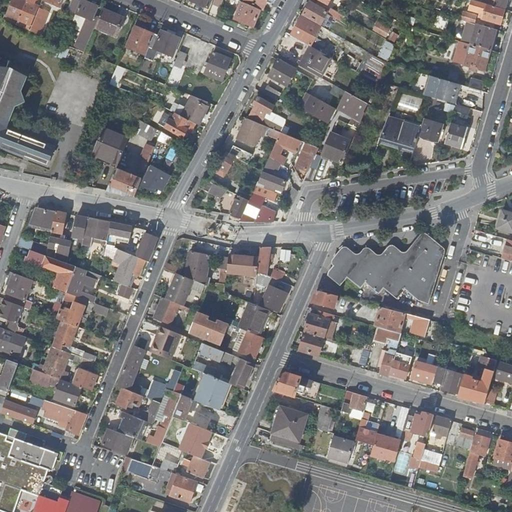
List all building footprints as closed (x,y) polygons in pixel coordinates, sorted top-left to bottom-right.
[(12,0),(7,15),(19,21),(27,1),(24,0),(12,0)] [(27,0),(27,1),(19,21),(32,26),(40,6),(30,2),(30,0),(27,0)] [(81,0),(82,1),(80,0),(72,0),(68,10),(92,20),(98,6),(84,0),(81,0)] [(190,0),(208,8),(211,0),(190,0)] [(263,9),(266,0),(245,0),(245,1),(263,9)] [(327,13),(330,9),(314,0),(311,0),(310,3),(327,13)] [(253,27),(261,9),(242,1),(234,19),(253,27)] [(320,25),(327,13),(310,3),(302,15),(320,25)] [(494,7),(486,4),(482,19),(500,25),(504,10),(494,7)] [(41,8),(31,31),(37,33),(40,26),(43,27),(49,12),(41,8)] [(102,9),(95,27),(116,36),(123,18),(102,9)] [(463,13),(461,20),(474,23),(475,17),(463,13)] [(291,36),(308,46),(318,29),(301,19),(291,36)] [(377,21),(372,30),(386,38),(391,29),(377,21)] [(496,30),(476,24),(470,45),(490,50),(496,30)] [(127,47),(146,55),(150,47),(155,34),(135,26),(127,47)] [(339,36),(347,41),(351,33),(343,28),(339,36)] [(159,36),(155,34),(150,47),(173,56),(180,38),(161,29),(159,36)] [(385,41),(378,57),(388,61),(395,46),(385,41)] [(490,51),(470,45),(464,66),(483,72),(490,51)] [(332,59),(308,46),(298,66),(322,79),(332,59)] [(179,51),(173,65),(181,68),(186,54),(179,51)] [(222,81),(231,59),(214,52),(204,73),(222,81)] [(0,146),(47,165),(54,148),(6,128),(9,120),(10,116),(11,116),(12,112),(16,103),(17,104),(24,101),(21,94),(20,93),(29,69),(23,66),(14,63),(5,59),(0,56),(0,146)] [(287,86),(296,70),(278,60),(269,77),(287,86)] [(111,86),(120,88),(124,68),(115,66),(111,86)] [(422,74),(417,94),(429,97),(446,102),(451,83),(422,74)] [(482,91),(485,81),(469,77),(466,87),(482,91)] [(345,92),(333,85),(329,94),(341,100),(345,92)] [(267,86),(263,93),(277,101),(281,93),(267,86)] [(345,92),(341,100),(352,107),(351,109),(356,112),(358,110),(363,112),(367,104),(345,92)] [(419,112),(421,98),(400,95),(398,109),(419,112)] [(207,102),(192,96),(181,116),(196,123),(199,125),(208,107),(206,106),(207,102)] [(324,127),(328,129),(332,120),(330,119),(335,110),(311,96),(303,110),(327,123),(324,127)] [(255,106),(247,120),(261,125),(264,118),(264,117),(266,113),(269,115),(274,107),(257,98),(252,105),(255,106)] [(470,109),(455,105),(453,112),(468,116),(470,109)] [(181,116),(176,113),(172,120),(170,119),(165,127),(187,139),(196,123),(181,116)] [(352,127),(358,130),(363,116),(359,114),(352,127)] [(157,129),(138,118),(133,130),(150,140),(157,129)] [(388,118),(380,141),(414,150),(421,127),(388,118)] [(247,120),(245,119),(237,139),(255,147),(263,129),(266,130),(267,128),(261,125),(247,120)] [(425,120),(420,137),(437,141),(442,125),(425,120)] [(450,124),(444,144),(458,148),(462,136),(464,136),(467,129),(450,124)] [(93,154),(118,165),(124,152),(130,137),(104,126),(93,154)] [(278,140),(280,133),(271,129),(268,136),(278,140)] [(264,171),(258,183),(282,192),(286,183),(280,180),(281,178),(274,175),(273,178),(267,175),(271,166),(275,168),(278,163),(282,155),(278,153),(282,144),(303,152),(297,167),(306,171),(312,157),(315,158),(319,149),(280,133),(278,140),(273,150),(270,157),(267,163),(267,164),(264,171)] [(140,168),(145,171),(149,161),(152,154),(155,147),(147,143),(138,164),(140,168)] [(327,143),(321,156),(322,159),(327,161),(329,160),(331,155),(334,157),(332,160),(341,163),(348,147),(339,143),(338,147),(336,146),(337,144),(333,143),(333,145),(327,143)] [(118,165),(107,190),(135,196),(142,179),(119,170),(121,165),(123,166),(128,153),(124,152),(118,165)] [(235,158),(226,153),(218,168),(227,173),(235,158)] [(164,159),(152,154),(149,161),(160,166),(164,159)] [(260,171),(264,171),(267,164),(267,163),(258,158),(254,168),(260,171)] [(252,172),(254,168),(238,159),(235,164),(250,172),(252,172)] [(164,189),(170,176),(151,165),(141,184),(157,193),(160,187),(164,189)] [(316,171),(311,167),(304,182),(312,183),(316,171)] [(204,180),(200,189),(209,193),(214,184),(204,180)] [(226,193),(227,191),(214,184),(209,193),(220,199),(226,193)] [(287,199),(293,207),(300,191),(293,187),(287,199)] [(249,202),(241,219),(239,223),(254,223),(265,201),(252,195),(249,202)] [(234,217),(241,219),(249,202),(238,196),(231,213),(230,214),(230,215),(231,216),(234,217)] [(55,217),(57,211),(38,207),(35,207),(31,225),(52,229),(55,217)] [(63,234),(68,213),(57,210),(57,211),(55,217),(52,229),(52,231),(63,234)] [(511,232),(511,213),(501,210),(496,228),(511,232)] [(83,239),(88,218),(77,216),(73,237),(79,238),(83,239)] [(108,237),(112,222),(88,218),(83,239),(82,245),(81,251),(90,253),(94,234),(108,237)] [(108,237),(107,244),(115,248),(116,240),(129,242),(132,227),(112,222),(108,237)] [(156,232),(148,230),(137,257),(138,258),(149,263),(159,238),(156,232)] [(67,259),(71,241),(51,236),(48,247),(56,249),(54,258),(63,262),(66,263),(67,259)] [(423,303),(439,252),(433,247),(423,239),(404,262),(391,251),(380,264),(367,253),(358,263),(344,252),(328,271),(328,276),(340,286),(348,278),(361,289),(365,283),(379,294),(384,288),(397,300),(405,290),(418,301),(423,303)] [(501,259),(511,262),(511,241),(507,240),(501,259)] [(46,255),(48,247),(34,242),(31,250),(46,255)] [(107,244),(105,253),(118,258),(117,261),(124,264),(116,282),(122,284),(128,287),(131,277),(136,279),(137,276),(139,277),(145,262),(138,259),(138,258),(137,257),(135,256),(115,248),(107,244)] [(270,248),(260,248),(259,258),(258,273),(265,275),(266,266),(268,266),(270,248)] [(281,249),(280,260),(290,261),(290,249),(281,249)] [(73,265),(71,264),(66,263),(63,262),(54,258),(46,255),(31,250),(28,258),(43,264),(43,266),(53,270),(54,266),(61,269),(54,288),(64,291),(73,265)] [(195,280),(200,254),(190,252),(185,276),(194,280),(195,280)] [(210,256),(200,254),(195,280),(206,285),(208,286),(209,278),(206,278),(210,256)] [(258,273),(259,258),(229,255),(228,270),(227,273),(257,276),(258,273)] [(77,267),(79,260),(72,258),(71,261),(71,264),(73,265),(76,266),(77,267)] [(176,267),(168,263),(166,268),(177,273),(181,274),(183,270),(176,267)] [(101,276),(100,276),(86,270),(77,267),(76,266),(66,292),(76,296),(93,303),(95,298),(89,296),(78,292),(81,283),(93,288),(95,281),(84,276),(85,273),(99,279),(101,276)] [(227,273),(228,270),(222,269),(220,283),(217,283),(216,289),(222,292),(225,293),(227,273)] [(25,300),(33,280),(13,273),(6,293),(25,300)] [(206,285),(195,280),(194,280),(185,276),(181,274),(177,273),(167,298),(180,304),(184,306),(191,288),(202,293),(206,285)] [(78,292),(89,296),(93,288),(81,283),(78,292)] [(129,299),(133,289),(128,287),(122,284),(118,294),(129,299)] [(279,312),(287,295),(281,292),(282,289),(274,286),(268,299),(273,301),(270,308),(279,312)] [(55,289),(51,301),(60,304),(64,293),(55,289)] [(337,296),(317,291),(314,303),(334,308),(337,296)] [(171,325),(180,304),(167,298),(155,294),(154,298),(162,301),(155,318),(171,325)] [(16,322),(23,306),(4,299),(0,309),(0,316),(9,320),(5,329),(15,333),(19,323),(16,322)] [(76,326),(78,327),(86,307),(74,302),(71,309),(67,308),(66,310),(61,308),(57,319),(62,321),(76,326)] [(360,308),(357,302),(346,308),(348,314),(360,308)] [(92,311),(106,316),(109,308),(96,303),(92,311)] [(270,311),(254,305),(249,303),(239,328),(243,329),(248,332),(259,336),(270,311)] [(400,334),(404,319),(405,314),(380,307),(375,327),(378,327),(400,334)] [(334,315),(319,311),(317,317),(310,315),(304,333),(324,339),(330,321),(333,321),(334,315)] [(221,344),(229,324),(212,317),(199,312),(191,332),(221,344)] [(70,345),(76,326),(62,321),(52,347),(70,353),(75,356),(82,358),(85,351),(70,345)] [(171,360),(181,334),(160,325),(156,336),(158,336),(155,343),(153,342),(149,351),(171,360)] [(243,329),(239,328),(235,326),(230,339),(237,342),(243,329)] [(5,329),(0,327),(0,349),(19,356),(26,337),(15,333),(5,329)] [(402,334),(400,334),(378,327),(375,338),(387,342),(388,339),(400,342),(402,334)] [(256,358),(264,338),(259,336),(248,332),(240,351),(256,358)] [(299,350),(318,356),(324,339),(304,333),(299,350)] [(418,343),(420,339),(402,334),(400,342),(399,342),(405,344),(406,340),(418,343)] [(232,364),(235,356),(203,343),(199,353),(221,362),(222,360),(232,364)] [(134,345),(118,385),(124,388),(143,395),(154,400),(161,402),(166,391),(163,390),(165,385),(152,380),(148,390),(133,384),(147,350),(134,345)] [(61,379),(63,373),(68,359),(70,353),(52,347),(43,372),(61,379)] [(358,361),(362,350),(355,348),(351,359),(358,361)] [(86,359),(94,363),(97,356),(85,351),(82,358),(83,359),(86,359)] [(379,374),(389,377),(390,375),(394,361),(395,357),(385,354),(379,374)] [(394,361),(390,375),(405,379),(409,365),(411,360),(396,355),(395,357),(394,361)] [(73,361),(81,364),(83,359),(82,358),(75,356),(73,361)] [(92,368),(94,363),(86,359),(84,365),(92,368)] [(244,386),(254,363),(242,359),(232,381),(231,384),(243,389),(244,386)] [(493,378),(498,361),(489,359),(483,378),(484,379),(482,384),(471,381),(472,378),(464,376),(458,397),(485,405),(493,378)] [(0,412),(1,412),(5,402),(10,387),(16,371),(18,364),(8,360),(4,372),(1,371),(0,372),(0,412)] [(511,383),(511,365),(498,361),(493,378),(511,383)] [(433,383),(437,369),(416,362),(412,378),(433,384),(433,383)] [(29,368),(18,364),(16,371),(27,375),(29,368)] [(38,371),(34,369),(31,377),(50,384),(51,383),(58,385),(60,379),(38,371)] [(82,387),(91,391),(97,375),(80,369),(74,384),(82,387)] [(446,371),(437,369),(433,383),(442,385),(441,390),(456,394),(460,379),(445,374),(446,371)] [(174,391),(182,373),(175,370),(170,384),(168,384),(166,388),(167,388),(174,391)] [(321,383),(287,373),(280,376),(274,390),(295,397),(296,394),(316,400),(321,383)] [(196,400),(220,410),(230,384),(207,374),(196,400)] [(82,387),(74,384),(65,381),(61,379),(54,399),(75,406),(82,387)] [(143,395),(124,388),(117,405),(127,409),(130,402),(139,406),(143,395)] [(160,426),(168,429),(173,416),(182,395),(174,391),(167,388),(166,391),(161,402),(153,423),(160,426)] [(368,397),(347,391),(342,410),(351,413),(350,416),(361,420),(362,418),(362,417),(365,405),(368,397)] [(185,421),(193,399),(182,395),(173,416),(174,417),(185,421)] [(84,414),(40,398),(38,404),(50,408),(48,413),(72,422),(69,430),(79,434),(87,415),(84,414)] [(143,419),(148,421),(153,423),(161,402),(154,400),(150,409),(147,417),(144,416),(143,419)] [(5,402),(1,412),(32,423),(36,413),(5,402)] [(328,431),(334,409),(321,405),(315,428),(328,431)] [(281,406),(277,418),(305,425),(308,415),(281,406)] [(397,425),(405,428),(408,415),(410,409),(402,407),(397,425)] [(143,419),(123,411),(120,417),(124,418),(119,431),(140,438),(148,421),(143,419)] [(405,428),(404,429),(412,431),(411,432),(419,434),(427,437),(433,416),(423,413),(422,417),(416,415),(415,417),(408,415),(405,428)] [(174,417),(163,443),(176,448),(186,421),(185,421),(174,417)] [(356,441),(373,446),(377,434),(377,433),(365,430),(369,419),(362,417),(362,418),(361,420),(356,441)] [(432,432),(447,437),(451,421),(436,417),(432,432)] [(273,433),(299,441),(300,441),(305,425),(277,418),(273,433)] [(114,451),(126,456),(134,437),(109,428),(103,445),(114,449),(114,451)] [(98,511),(102,501),(73,491),(70,501),(61,498),(64,488),(45,481),(49,469),(52,471),(58,454),(24,442),(27,434),(11,429),(8,436),(0,433),(0,509),(7,511),(13,511),(22,490),(40,496),(35,511),(37,511),(98,511)] [(208,454),(216,434),(204,429),(196,448),(197,449),(208,454)] [(474,432),(462,429),(457,445),(469,449),(474,432)] [(273,433),(273,432),(270,439),(297,448),(299,443),(299,441),(273,433)] [(373,446),(370,456),(384,460),(387,449),(397,453),(401,441),(377,434),(373,446)] [(464,472),(474,475),(479,455),(485,457),(490,440),(476,435),(473,445),(472,445),(464,472)] [(347,463),(354,443),(334,437),(327,457),(347,463)] [(511,470),(508,485),(511,486),(511,443),(500,440),(495,458),(511,463),(511,470)] [(162,442),(161,446),(153,465),(153,466),(161,468),(174,473),(183,451),(176,448),(163,443),(162,442)] [(413,457),(421,460),(424,449),(425,445),(417,442),(413,457)] [(421,460),(420,463),(439,468),(439,465),(442,454),(424,449),(421,460)] [(204,478),(211,462),(195,456),(192,462),(186,459),(184,463),(190,466),(188,472),(204,478)] [(153,465),(132,458),(127,472),(156,482),(159,473),(161,468),(153,466),(153,465)] [(161,468),(159,473),(172,478),(174,473),(161,468)] [(191,503),(198,481),(179,474),(171,496),(191,503)]
